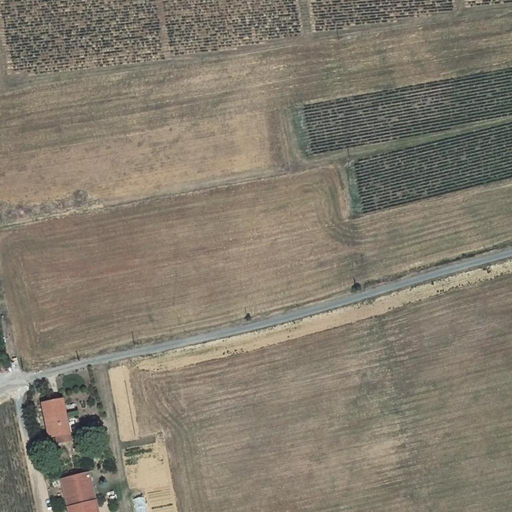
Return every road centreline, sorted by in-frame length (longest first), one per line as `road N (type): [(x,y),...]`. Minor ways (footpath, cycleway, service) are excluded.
road 1 (unclassified): [(511,253),(0,392)]
road 2 (track): [(41,511),(16,384)]
